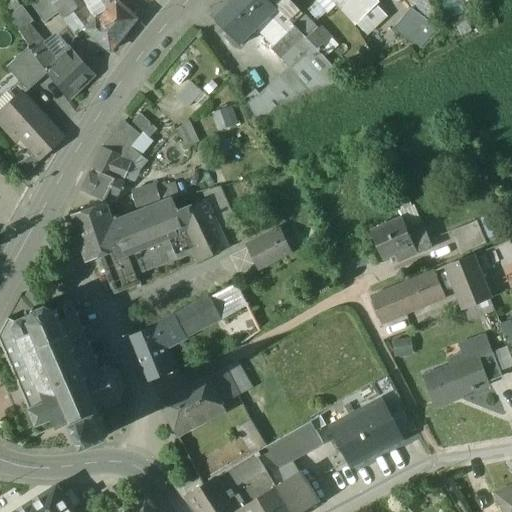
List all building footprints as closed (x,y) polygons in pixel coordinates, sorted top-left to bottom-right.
[(49,0),(63,19),(77,8),(72,0),(49,0)] [(137,19),(116,0),(115,0),(108,10),(100,19),(96,16),(85,29),(110,50),(137,19)] [(102,0),(108,10),(115,0),(102,0)] [(256,29),(228,0),(211,16),(223,29),(220,31),(236,48),(256,29)] [(273,6),(266,0),(228,0),(256,29),(271,15),(276,10),(273,6)] [(296,14),(282,0),(279,0),(273,6),(276,10),(293,28),(318,53),(332,39),(321,28),(314,28),(298,11),(296,14)] [(381,2),(378,0),(332,0),(357,25),(381,2)] [(293,28),(276,10),(271,15),(288,33),(293,28)] [(410,10),(394,31),(421,51),(437,29),(410,10)] [(271,15),(256,29),(274,47),(288,33),(271,15)] [(42,42),(27,26),(18,31),(28,47),(30,51),(42,42)] [(290,68),(267,88),(285,107),(344,81),(318,53),(293,28),(288,33),(274,47),(271,49),(290,68)] [(93,74),(69,48),(56,59),(42,42),(30,51),(44,70),(47,73),(69,98),(93,74)] [(44,70),(30,51),(28,47),(6,67),(28,91),(47,73),(44,70)] [(177,91),(185,106),(203,97),(196,82),(177,91)] [(285,107),(267,88),(259,95),(258,96),(274,113),(285,107)] [(259,95),(256,91),(245,100),(256,120),(274,113),(258,96),(259,95)] [(62,139),(22,94),(0,114),(0,121),(16,139),(20,135),(36,153),(42,159),(62,141),(62,139)] [(238,124),(232,106),(212,113),(218,131),(238,124)] [(141,114),(133,123),(149,139),(158,130),(141,114)] [(123,121),(102,147),(91,169),(112,178),(113,175),(124,179),(130,165),(132,167),(134,165),(141,156),(131,148),(140,136),(123,121)] [(42,159),(36,153),(15,165),(23,180),(42,159)] [(112,178),(91,169),(80,192),(102,201),(108,192),(119,196),(125,183),(112,178)] [(174,185),(157,189),(160,202),(177,198),(174,185)] [(157,187),(132,193),(135,208),(160,202),(157,189),(157,187)] [(409,198),(395,204),(399,213),(413,208),(409,198)] [(204,201),(176,215),(170,200),(117,222),(115,218),(110,219),(105,205),(70,219),(86,263),(104,257),(109,270),(105,271),(114,293),(138,284),(134,276),(192,252),(197,263),(227,248),(204,201)] [(402,218),(371,232),(383,260),(394,255),(397,262),(417,254),(408,233),(402,218)] [(477,221),(450,232),(460,255),(486,244),(477,221)] [(309,225),(287,234),(292,246),(314,238),(309,225)] [(423,227),(408,233),(417,254),(432,247),(423,227)] [(246,246),(258,269),(290,252),(282,238),(274,242),(270,234),(246,246)] [(473,257),(447,267),(463,310),(489,299),(473,257)] [(432,273),(373,297),(383,323),(443,299),(432,273)] [(260,332),(236,285),(208,299),(217,316),(234,349),(260,332)] [(217,316),(208,299),(174,316),(175,317),(154,326),(162,345),(217,316)] [(489,299),(463,310),(468,321),(494,311),(489,299)] [(65,301),(58,304),(55,311),(46,307),(46,304),(43,304),(43,307),(35,311),(32,308),(30,311),(32,313),(32,314),(15,322),(8,318),(4,324),(0,331),(0,342),(1,345),(0,346),(1,347),(2,347),(7,359),(6,360),(7,362),(8,361),(13,374),(12,374),(13,376),(14,375),(19,388),(18,388),(19,390),(20,390),(25,402),(24,403),(25,405),(26,405),(35,426),(51,420),(55,429),(59,427),(62,434),(72,429),(73,430),(74,431),(76,432),(81,445),(82,447),(87,445),(86,445),(104,437),(109,435),(102,420),(103,419),(103,416),(113,412),(110,406),(120,401),(124,387),(118,372),(104,365),(102,366),(97,354),(94,355),(89,344),(92,343),(91,340),(88,341),(83,330),(86,329),(85,326),(82,327),(77,316),(80,315),(79,312),(76,313),(72,303),(65,301)] [(162,345),(154,326),(128,337),(147,382),(173,372),(162,345)] [(485,337),(458,347),(464,363),(478,357),(490,352),(485,337)] [(411,340),(394,341),(396,358),(413,356),(411,340)] [(490,352),(478,357),(488,383),(501,378),(491,352),(490,352)] [(464,363),(423,378),(433,404),(488,383),(478,357),(464,363)] [(251,388),(237,361),(223,369),(235,392),(237,396),(251,388)] [(235,392),(223,369),(208,377),(220,400),(235,392)] [(220,400),(208,377),(159,403),(174,431),(223,405),(220,400)] [(382,399),(330,427),(351,466),(403,438),(382,399)] [(235,430),(251,457),(257,454),(267,448),(251,421),(235,430)] [(310,422),(299,429),(311,449),(321,444),(310,422)] [(267,448),(257,454),(267,472),(289,458),(291,461),(311,449),(299,429),(267,448)] [(251,457),(186,496),(195,511),(237,511),(245,507),(238,495),(259,482),(263,488),(273,482),(267,472),(257,454),(251,457)] [(301,473),(283,484),(301,511),(318,501),(301,473)] [(245,507),(237,511),(300,511),(301,511),(283,484),(245,507)] [(511,511),(511,486),(496,493),(504,511),(511,511)] [(74,511),(71,506),(77,502),(71,493),(64,498),(57,487),(15,511),(74,511)] [(156,511),(145,498),(133,507),(131,503),(124,508),(127,511),(126,511),(156,511)]
